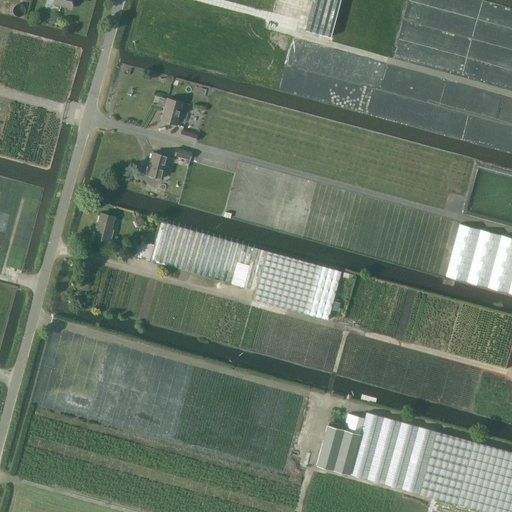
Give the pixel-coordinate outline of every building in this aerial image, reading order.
[(53,0),(51,6),(70,11),(72,0),(53,0)] [(310,0),(304,25),(330,32),(338,0),(310,0)] [(353,43),(367,49),(373,33),(365,30),(366,29),(353,24),(347,42),(353,44),(353,43)] [(161,120),(176,124),(182,102),(167,98),(161,120)] [(197,134),(181,130),(179,137),(195,141),(197,134)] [(176,148),(174,155),(189,159),(191,152),(176,148)] [(146,174),(162,178),(168,156),(152,152),(146,174)] [(94,240),(107,243),(114,217),(100,213),(94,240)] [(256,290),(253,299),(327,319),(340,271),(160,222),(149,261),(256,290)] [(445,276),(511,294),(511,237),(459,224),(445,276)] [(14,235),(8,266),(25,269),(30,238),(14,235)] [(485,511),(511,511),(511,452),(365,412),(364,418),(348,414),(344,426),(348,427),(347,430),(327,425),(316,465),(485,511)]
